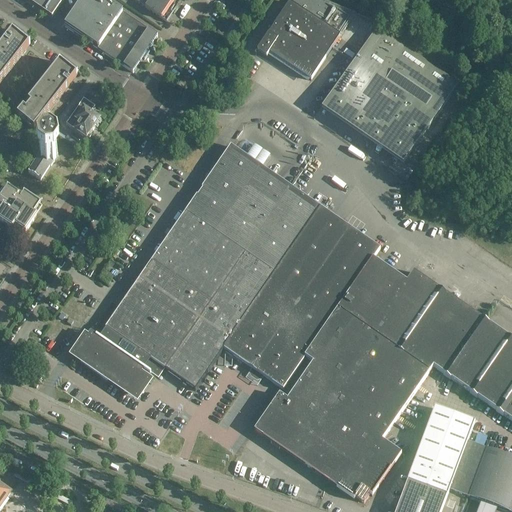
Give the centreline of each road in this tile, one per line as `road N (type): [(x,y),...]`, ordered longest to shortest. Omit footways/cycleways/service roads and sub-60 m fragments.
road 1 (unclassified): [(296,511),(124,446),(0,382)]
road 2 (primary): [(208,511),(0,402)]
road 3 (unclassified): [(25,269),(141,98)]
road 4 (primary): [(0,423),(162,511)]
road 5 (residential): [(0,3),(141,98)]
road 6 (residential): [(0,442),(131,511)]
